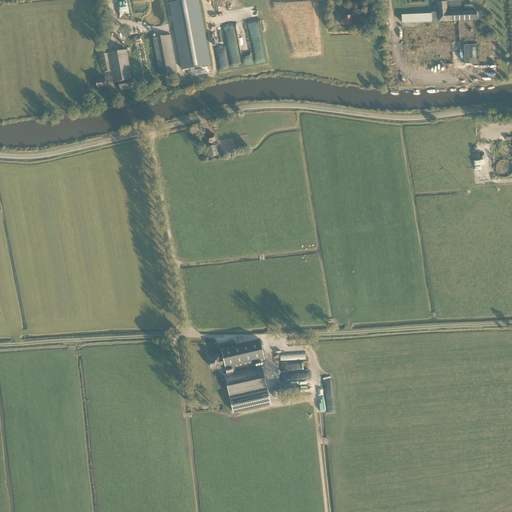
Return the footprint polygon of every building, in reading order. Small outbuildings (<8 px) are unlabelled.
[(178,1),(169,3),(170,4),(172,14),(173,16),(174,22),(175,28),(183,70),(184,70),(190,69),(194,68),(195,68),(202,66),(210,65),(197,0),(184,0),(181,1),(178,1)] [(454,21),(454,42),(464,42),(465,63),(477,63),(477,41),(476,21),(478,20),(479,20),(478,11),(462,11),(461,0),(446,0),(446,1),(437,2),(437,12),(431,12),(431,14),(402,15),(403,23),(425,22),(439,22),(454,21)] [(147,3),(144,12),(146,21),(154,24),(163,22),(166,12),(165,4),(156,1),(147,3)] [(353,10),(344,10),(344,16),(341,16),(341,25),(351,24),(350,14),(353,14),(353,10)] [(170,35),(152,38),(159,74),(176,71),(170,35)] [(94,90),(96,91),(96,92),(100,91),(102,89),(102,87),(106,86),(106,83),(113,82),(113,83),(118,82),(120,91),(132,88),(130,80),(131,80),(131,79),(130,72),(126,50),(101,55),(105,78),(95,80),(96,84),(95,84),(93,87),(94,90)] [(219,155),(215,135),(207,137),(209,144),(209,146),(205,147),(208,157),(219,155)] [(211,361),(210,361),(212,368),(222,365),(222,367),(225,367),(227,374),(224,374),(225,379),(229,396),(233,412),(238,411),(269,404),(270,404),(267,388),(262,366),(233,372),(232,367),(242,365),(265,360),(260,340),(236,345),(235,341),(217,345),(220,355),(210,357),(211,361)] [(282,353),(282,361),(307,360),(307,352),(282,353)] [(299,394),(298,384),(273,387),(274,397),(299,394)] [(335,406),(334,391),(326,391),(327,406),(335,406)]
